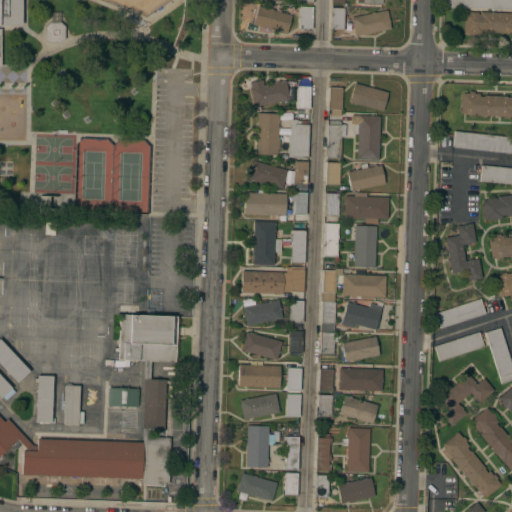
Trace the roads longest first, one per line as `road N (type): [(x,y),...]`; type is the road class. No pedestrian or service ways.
road 1 (residential): [(220,0),(203,511)]
road 2 (residential): [(422,0),(406,511)]
road 3 (residential): [(219,57),(511,63)]
